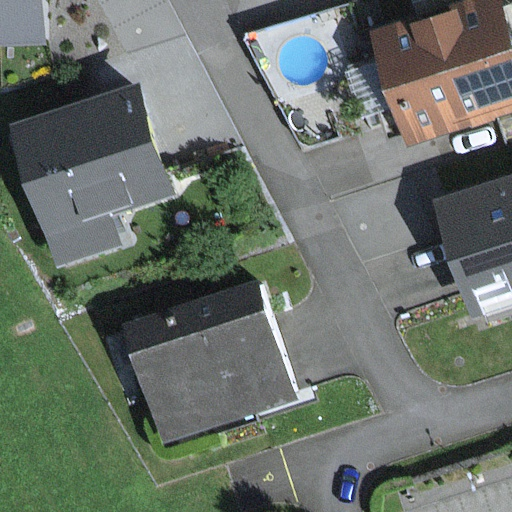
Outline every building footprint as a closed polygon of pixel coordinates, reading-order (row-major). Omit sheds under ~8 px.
[(0,0),(0,42),(45,41),(43,0),(0,0)] [(511,17),(386,52),(413,151),(511,124),(511,17)] [(174,196),(140,96),(22,136),(65,262),(120,243),(111,217),(174,196)] [(511,208),(456,225),(485,322),(511,314),(511,208)] [(273,295),(150,328),(178,433),(301,400),(273,295)]
